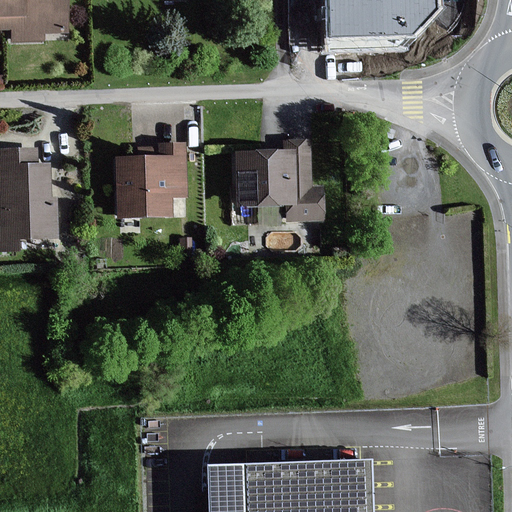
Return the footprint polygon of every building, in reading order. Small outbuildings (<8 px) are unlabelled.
[(0,0),(0,30),(8,30),(7,0),(0,0)] [(7,0),(8,30),(9,41),(38,40),(38,34),(63,33),(62,0),(7,0)] [(328,0),(329,36),(415,34),(439,7),(438,0),(328,0)] [(283,155),(233,156),(234,207),(285,205),(286,219),(320,218),(319,190),(305,190),(303,143),(283,143),(283,155)] [(113,161),(114,219),(167,219),(167,198),(183,198),(182,145),(156,146),(156,160),(113,161)] [(33,151),(0,151),(0,251),(21,251),(20,240),(55,239),(54,200),(47,200),(46,166),(33,166),(33,151)] [(365,511),(363,463),(198,469),(199,511),(365,511)]
